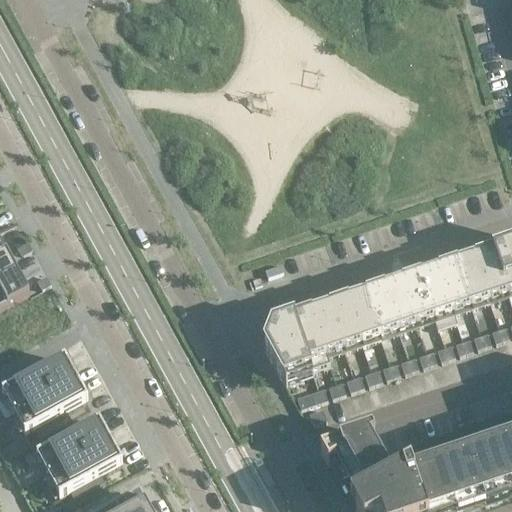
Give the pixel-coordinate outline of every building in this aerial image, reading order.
[(28,247),(24,240),(13,245),(17,252),(28,247)] [(27,248),(17,254),(21,261),(31,255),(27,248)] [(507,303),(511,301),(511,255),(511,253),(493,259),(507,303)] [(0,286),(17,277),(7,258),(0,261),(0,286)] [(489,309),(507,303),(493,259),(475,265),(489,309)] [(471,315),(489,309),(475,265),(457,272),(471,315)] [(42,273),(38,266),(28,271),(33,279),(42,273)] [(457,272),(438,278),(453,321),(454,321),(471,315),(457,272)] [(17,277),(0,286),(0,314),(29,299),(17,277)] [(435,327),(434,327),(437,336),(457,330),(454,321),(453,321),(438,278),(420,284),(435,327)] [(420,284),(402,290),(416,333),(434,327),(435,327),(420,284)] [(402,290),(384,296),(398,339),(416,333),(402,290)] [(384,296),(366,302),(380,345),(398,339),(384,296)] [(366,302),(347,308),(362,351),(380,345),(366,302)] [(347,308),(329,314),(344,358),(362,351),(347,308)] [(329,314),(311,320),(325,364),(327,363),(344,358),(329,314)] [(330,372),(327,363),(325,364),(311,320),(293,327),(307,370),(309,369),(312,378),(330,372)] [(293,327),(271,334),(264,353),(283,388),(312,378),(309,369),(307,370),(293,327)] [(505,333),(498,336),(502,347),(509,345),(505,333)] [(495,349),(502,347),(498,336),(491,338),(495,349)] [(480,342),(484,353),(491,351),(487,339),(480,342)] [(480,342),(473,344),(477,355),(484,353),(480,342)] [(469,345),(462,348),(466,359),(473,357),(469,345)] [(462,348),(455,350),(459,361),(466,359),(462,348)] [(451,352),(444,354),(448,365),(454,363),(451,352)] [(444,354),(437,356),(441,368),(448,365),(444,354)] [(432,358),(426,360),(429,371),(436,369),(432,358)] [(426,360),(419,362),(423,374),(429,371),(426,360)] [(71,426),(67,417),(87,406),(78,389),(77,389),(73,382),(74,381),(64,364),(44,375),(40,369),(9,386),(12,393),(2,398),(3,400),(5,399),(15,417),(14,418),(15,420),(16,419),(26,437),(24,438),(25,440),(35,434),(40,443),(71,426)] [(414,364),(407,366),(411,377),(418,375),(414,364)] [(407,366),(401,368),(404,380),(411,377),(407,366)] [(396,370),(389,372),(393,384),(400,381),(396,370)] [(389,372),(382,375),(386,386),(393,384),(389,372)] [(378,376),(371,378),(375,390),(382,387),(378,376)] [(371,378),(364,381),(368,392),(375,390),(371,378)] [(360,382),(353,384),(357,396),(363,394),(360,382)] [(353,384),(346,387),(350,398),(357,396),(353,384)] [(341,388),(335,391),(338,402),(345,400),(341,388)] [(335,391),(328,393),(332,404),(338,402),(335,391)] [(323,394),(316,397),(320,408),(327,406),(323,394)] [(316,397),(310,399),(313,410),(320,408),(316,397)] [(310,399),(303,401),(307,413),(313,410),(310,399)] [(303,401),(296,404),(300,415),(307,413),(303,401)] [(323,416),(316,418),(320,429),(327,427),(323,416)] [(316,418),(309,420),(313,432),(320,429),(316,418)] [(78,439),(73,430),(42,447),(47,456),(36,462),(37,463),(39,462),(49,480),(48,481),(49,483),(50,482),(60,501),(58,502),(59,503),(70,498),(73,504),(105,487),(101,480),(122,469),(112,452),(111,453),(107,445),(108,444),(99,427),(78,439)] [(350,511),(459,511),(511,494),(511,438),(393,478),(374,444),(371,439),(320,456),(328,470),(335,466),(357,507),(350,511)] [(145,511),(139,501),(118,511),(145,511)]
